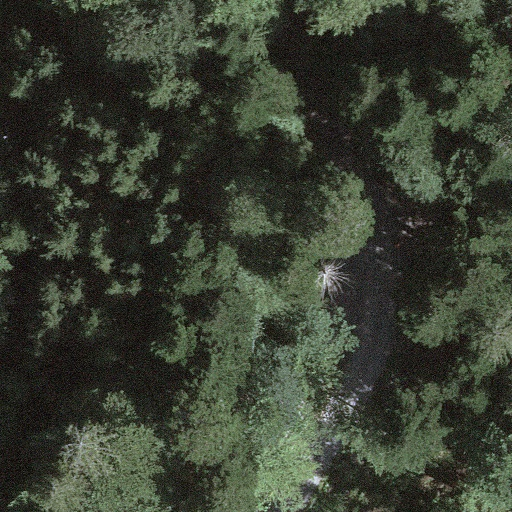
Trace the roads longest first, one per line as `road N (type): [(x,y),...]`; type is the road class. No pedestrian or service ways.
road 1 (unclassified): [(280,0),(350,166),(379,282),(359,375),(281,511)]
road 2 (track): [(229,511),(272,443),(368,222)]
